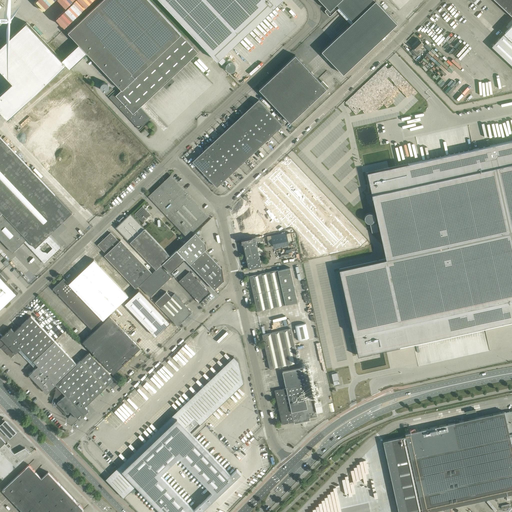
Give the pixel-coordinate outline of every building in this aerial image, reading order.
[(82,0),(66,0),(63,2),(65,5),(68,7),(75,16),(88,7),(86,5),(82,0)] [(102,0),(68,33),(79,44),(87,53),(121,90),(116,95),(114,93),(109,97),(138,128),(138,129),(151,118),(140,107),(163,85),(166,89),(174,81),(171,77),(198,52),(148,0),(102,0)] [(159,0),(221,65),(226,61),(222,57),(232,47),(232,46),(280,0),(159,0)] [(319,0),(326,7),(327,8),(325,10),(325,11),(325,12),(328,15),(328,16),(329,16),(330,16),(330,15),(331,15),(337,9),(339,7),(353,21),(375,0),(374,0),(319,0)] [(350,23),(321,51),(343,74),(397,23),(395,21),(375,0),(353,21),(350,23)] [(511,24),(509,28),(492,46),(511,64),(511,0),(495,0),(511,15),(511,24)] [(0,94),(0,111),(8,119),(75,191),(133,136),(70,69),(70,68),(87,53),(79,44),(62,60),(26,22),(0,46),(0,69),(12,83),(0,94)] [(423,44),(419,39),(412,46),(416,50),(415,51),(413,49),(411,51),(416,56),(420,52),(417,50),(423,44)] [(290,122),(326,88),(295,55),(259,89),(290,122)] [(226,68),(226,69),(226,70),(227,70),(227,71),(228,71),(229,72),(230,72),(231,72),(232,72),(233,72),(233,71),(234,71),(235,70),(235,69),(236,68),(236,67),(236,66),(235,65),(235,64),(234,63),(233,63),(232,62),(231,62),(230,62),(229,63),(228,63),(227,64),(226,65),(226,66),(226,67),(226,68)] [(491,79),(495,92),(511,88),(508,75),(491,79)] [(100,86),(100,87),(100,88),(101,89),(102,90),(103,91),(104,91),(105,91),(106,91),(107,90),(108,89),(108,88),(109,87),(109,86),(108,85),(108,84),(107,83),(106,82),(105,82),(104,82),(103,82),(102,83),(101,84),(100,85),(100,86)] [(414,98),(403,108),(406,112),(417,102),(414,98)] [(192,161),(217,187),(282,125),(258,99),(192,161)] [(0,238),(12,252),(23,242),(44,263),(60,248),(48,234),(71,212),(0,137),(0,238)] [(511,140),(367,172),(386,258),(339,269),(358,355),(511,321),(511,140)] [(286,162),(284,164),(286,165),(287,166),(286,166),(360,245),(366,240),(290,158),(288,161),(290,163),(288,165),(287,164),(288,163),(286,162)] [(279,169),(269,178),(333,246),(334,245),(336,247),(341,243),(343,245),(347,241),(279,169)] [(208,215),(171,175),(149,196),(187,236),(208,215)] [(264,183),(258,189),(285,217),(291,224),(293,226),(297,230),(320,254),(326,249),(297,218),(291,212),(264,183)] [(142,206),(134,214),(142,222),(151,214),(142,206)] [(367,222),(375,222),(375,214),(367,213),(367,222)] [(170,256),(145,230),(130,214),(116,228),(156,269),(159,266),(170,256)] [(373,232),(379,230),(377,222),(371,224),(373,232)] [(185,259),(193,267),(209,285),(214,289),(223,281),(224,281),(222,267),(221,267),(208,253),(205,250),(206,248),(206,249),(205,243),(195,232),(176,250),(185,259)] [(286,232),(271,236),(272,244),(273,246),(288,243),(288,241),(286,233),(286,232)] [(135,288),(139,285),(152,273),(121,240),(119,242),(110,233),(104,239),(103,238),(101,240),(102,241),(97,245),(106,254),(104,256),(135,288)] [(242,240),(241,240),(242,243),(242,244),(243,243),(245,254),(245,255),(248,269),(259,267),(261,266),(256,243),(260,242),(263,241),(262,236),(259,236),(259,235),(242,239),(242,240)] [(170,273),(171,272),(185,259),(176,250),(162,264),(170,272),(170,273)] [(93,259),(68,283),(103,319),(128,296),(93,259)] [(159,266),(156,269),(152,273),(139,285),(150,297),(170,277),(159,266)] [(249,277),(257,311),(297,302),(289,268),(249,277)] [(189,271),(178,281),(182,285),(195,298),(199,303),(200,303),(200,302),(203,299),(203,300),(207,297),(206,296),(209,294),(210,293),(208,291),(209,291),(196,278),(196,279),(189,271)] [(0,307),(17,292),(0,274),(0,307)] [(58,295),(92,330),(103,319),(68,283),(63,278),(52,289),(56,293),(57,292),(59,294),(58,295)] [(139,290),(124,303),(155,336),(170,322),(139,290)] [(155,302),(177,326),(192,312),(174,293),(171,297),(166,292),(155,302)] [(33,361),(55,340),(30,316),(14,331),(11,328),(0,338),(0,343),(12,357),(21,348),(33,361)] [(110,316),(82,342),(113,374),(140,348),(110,316)] [(305,323),(295,326),(298,340),(309,338),(305,323)] [(262,335),(266,352),(294,346),(291,328),(262,335)] [(56,342),(55,340),(33,361),(38,366),(29,374),(36,383),(36,385),(39,388),(41,388),(46,393),(55,384),(77,364),(56,342)] [(188,340),(175,354),(180,359),(183,356),(184,358),(186,356),(188,357),(190,355),(191,356),(194,354),(192,352),(196,348),(188,340)] [(266,352),(269,369),(298,363),(294,346),(266,352)] [(109,384),(113,388),(118,383),(89,352),(81,360),(106,386),(109,384)] [(53,398),(52,401),(57,402),(57,404),(68,417),(72,413),(79,420),(89,410),(85,406),(106,386),(81,360),(77,364),(55,384),(57,386),(55,388),(55,389),(53,398)] [(320,401),(314,402),(311,389),(317,388),(316,383),(310,385),(306,366),(282,371),(286,388),(274,390),(282,424),(294,422),(294,424),(310,420),(309,418),(317,416),(316,412),(322,411),(320,401)] [(340,384),(339,379),(337,373),(331,374),(334,385),(340,384)] [(135,391),(111,414),(122,426),(135,414),(133,413),(145,402),(135,391)] [(418,430),(405,433),(406,436),(422,511),(427,511),(428,511),(444,508),(444,511),(445,511),(451,511),(450,507),(468,503),(472,502),(511,493),(511,447),(511,443),(509,434),(504,412),(504,411),(459,421),(418,430)] [(161,511),(200,511),(241,473),(236,469),(231,474),(191,433),(200,424),(194,418),(185,427),(177,418),(122,471),(161,511)] [(0,424),(0,429),(9,439),(16,432),(5,420),(0,424)] [(8,443),(6,445),(4,443),(5,441),(0,435),(0,476),(2,479),(16,467),(30,453),(30,452),(30,453),(25,448),(14,453),(9,447),(10,446),(8,443)] [(41,478),(29,465),(29,464),(2,489),(23,511),(79,511),(83,509),(48,472),(41,478)]
